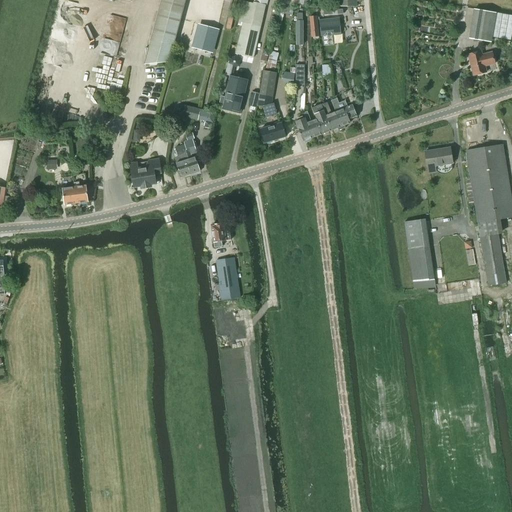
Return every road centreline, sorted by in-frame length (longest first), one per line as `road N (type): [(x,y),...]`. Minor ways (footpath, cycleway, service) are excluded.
road 1 (tertiary): [(0,229),(141,208),(511,92)]
road 2 (unknown): [(97,1),(78,52),(78,100),(117,137)]
